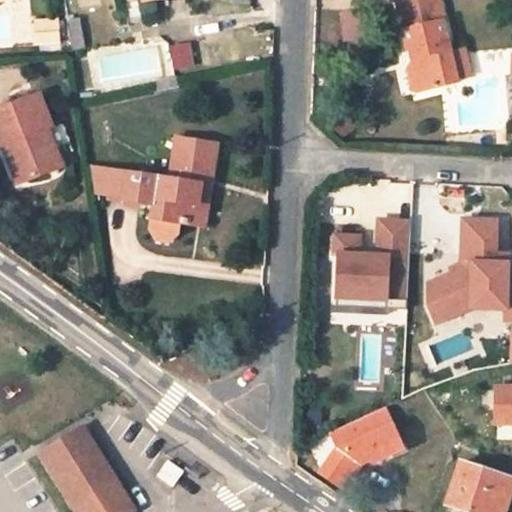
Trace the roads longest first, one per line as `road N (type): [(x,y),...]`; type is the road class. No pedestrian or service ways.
road 1 (tertiary): [(0,272),(188,413)]
road 2 (residential): [(511,165),(285,157)]
road 3 (residential): [(275,359),(285,157)]
road 4 (residential): [(285,157),(291,0)]
